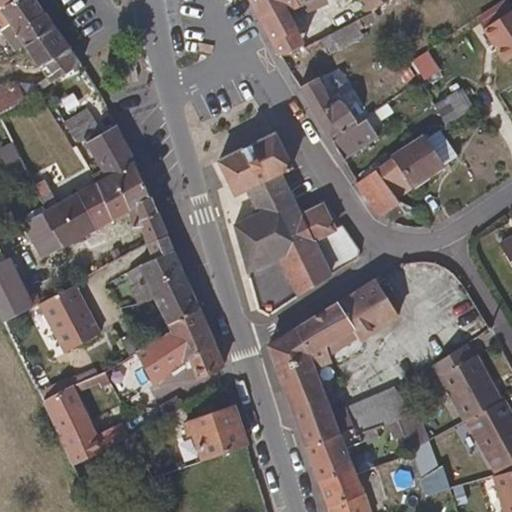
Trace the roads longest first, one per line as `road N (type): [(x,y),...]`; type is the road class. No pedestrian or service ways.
road 1 (residential): [(243,345),(200,213),(173,86)]
road 2 (residential): [(391,261),(259,68),(232,62)]
road 3 (residential): [(297,511),(243,345)]
road 4 (residential): [(391,261),(243,345)]
road 5 (residential): [(448,235),(511,347)]
